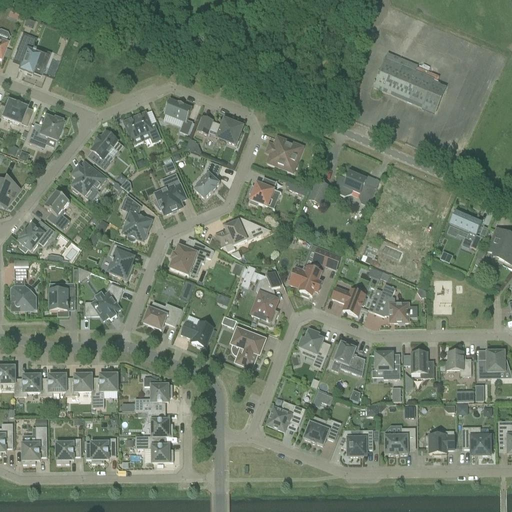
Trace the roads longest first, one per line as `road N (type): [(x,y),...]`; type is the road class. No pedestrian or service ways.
road 1 (unclassified): [(511,205),(26,0)]
road 2 (residential): [(94,120),(168,88),(252,119),(258,133),(227,207),(164,236),(121,347)]
road 3 (residential): [(249,438),(343,475),(511,474)]
road 4 (residential): [(511,344),(504,337),(372,338),(309,315),(294,321)]
road 5 (residential): [(188,479),(0,474)]
road 6 (residential): [(218,439),(216,396),(206,380),(121,347)]
road 7 (residential): [(4,233),(94,120)]
road 8 (residential): [(294,321),(249,438)]
road 9 (residential): [(121,347),(40,349),(0,340)]
